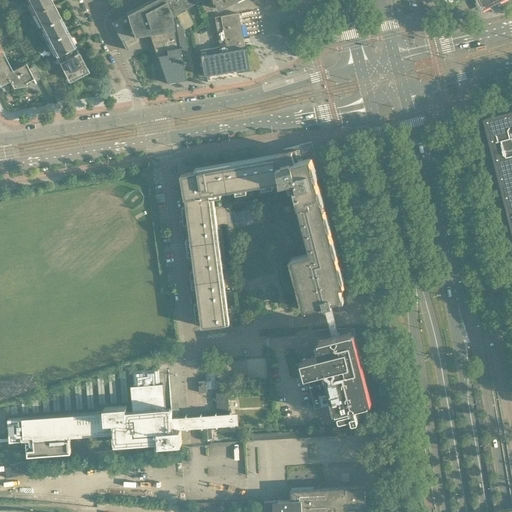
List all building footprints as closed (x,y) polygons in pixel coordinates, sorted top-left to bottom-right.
[(7,0),(3,2),(6,9),(11,6),(7,0)] [(51,0),(26,0),(33,12),(53,2),(51,0)] [(175,23),(174,15),(173,12),(174,12),(183,30),(193,24),(186,9),(185,8),(180,0),(151,0),(126,13),(126,15),(112,22),(111,22),(125,49),(127,48),(123,40),(133,36),(150,33),(175,23)] [(210,0),(215,9),(232,0),(210,0)] [(53,2),(33,12),(40,27),(60,17),(53,2)] [(238,13),(221,16),(223,28),(240,25),(238,13)] [(216,29),(223,28),(221,16),(214,17),(216,29)] [(60,17),(40,27),(48,41),(67,31),(60,17)] [(182,60),(180,53),(187,52),(183,32),(183,31),(182,29),(181,27),(180,24),(179,22),(175,23),(150,33),(166,83),(185,80),(182,63),(183,63),(183,60),(182,60)] [(240,25),(223,28),(225,39),(242,36),(240,25)] [(218,41),(225,39),(223,28),(216,29),(218,41)] [(15,30),(9,34),(14,43),(21,40),(15,30)] [(67,31),(48,41),(55,56),(58,54),(73,47),(75,46),(67,31)] [(227,51),(244,48),(242,36),(225,39),(227,51)] [(220,52),(227,51),(225,39),(218,41),(219,46),(220,52)] [(87,68),(78,52),(77,53),(73,47),(58,54),(55,56),(67,79),(79,73),(80,75),(88,71),(87,68)] [(258,64),(259,61),(258,58),(257,55),(256,52),(254,50),(251,49),(248,48),(244,48),(227,51),(220,52),(210,54),(209,48),(200,50),(201,56),(200,56),(200,58),(203,76),(239,69),(240,72),(249,71),(252,70),(254,68),(255,68),(256,68),(257,68),(258,67),(258,66),(258,65),(258,64)] [(12,70),(10,65),(1,50),(0,50),(0,82),(8,79),(6,73),(12,70)] [(49,74),(42,62),(35,65),(41,78),(49,74)] [(41,78),(35,65),(28,69),(25,63),(12,70),(6,73),(8,79),(12,85),(26,83),(26,82),(33,78),(35,81),(41,78)] [(511,109),(506,111),(485,117),(511,221),(511,109)] [(313,171),(314,170),(311,157),(316,156),(312,141),(284,148),(285,152),(276,154),(276,157),(280,181),(281,184),(292,181),(310,252),(291,258),(293,264),(294,265),(297,276),(296,277),(297,280),(299,290),(301,290),(303,301),(303,303),(304,309),(327,304),(327,305),(331,304),(333,304),(332,302),(344,299),(340,287),(344,286),(329,228),(328,227),(325,216),(326,214),(315,174),(314,174),(313,171)] [(276,157),(186,173),(181,173),(183,184),(185,198),(187,212),(188,212),(189,216),(188,217),(191,244),(192,244),(193,249),(192,249),(202,327),(227,324),(226,316),(224,316),(224,314),(225,313),(225,310),(224,310),(223,305),(224,305),(224,301),(222,301),(222,299),(223,298),(221,284),(220,284),(220,281),(221,281),(221,279),(224,278),(213,197),(216,196),(215,193),(280,181),(276,157)] [(323,354),(316,355),(316,356),(317,356),(318,359),(301,363),(303,374),(306,373),(315,408),(322,406),(321,403),(335,399),(338,410),(343,409),(344,413),(373,412),(374,414),(375,414),(371,397),(368,396),(351,332),(349,332),(349,328),(317,329),(318,330),(322,330),(324,339),(319,340),(323,354)] [(220,426),(220,418),(220,414),(217,415),(217,414),(172,417),(172,410),(166,410),(163,383),(159,383),(158,369),(133,371),(134,385),(131,385),(133,412),(128,413),(127,405),(104,407),(104,411),(12,418),(8,418),(10,439),(0,439),(0,442),(27,440),(28,455),(71,452),(70,437),(113,434),(114,442),(159,439),(159,445),(179,444),(182,444),(181,429),(238,425),(238,413),(229,413),(230,425),(220,426)] [(216,389),(216,380),(215,373),(205,373),(206,380),(207,390),(216,389)] [(207,392),(207,390),(206,380),(198,381),(199,393),(207,392)] [(230,425),(229,413),(228,399),(231,399),(230,390),(223,390),(216,391),(215,391),(217,414),(217,415),(220,414),(220,418),(220,426),(230,425)] [(374,427),(252,433),(253,440),(374,434),(374,427)] [(34,460),(28,461),(31,473),(37,472),(34,460)] [(28,461),(23,462),(25,474),(31,473),(28,461)] [(23,462),(16,463),(19,475),(25,474),(23,462)] [(10,464),(11,466),(13,477),(19,475),(16,463),(10,464)] [(366,511),(365,486),(292,489),(292,499),(264,500),(265,511),(366,511)] [(245,501),(194,502),(194,511),(228,511),(245,511),(245,501)]
